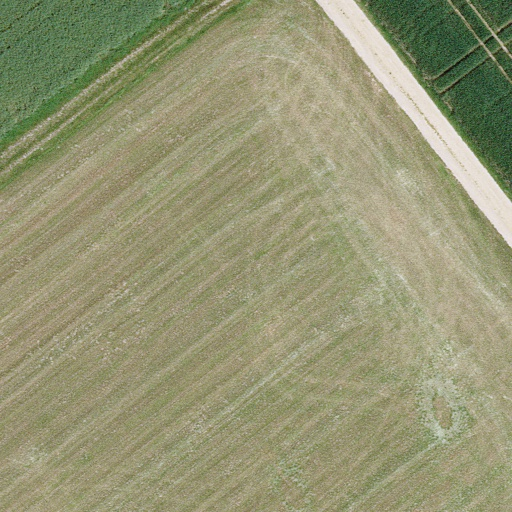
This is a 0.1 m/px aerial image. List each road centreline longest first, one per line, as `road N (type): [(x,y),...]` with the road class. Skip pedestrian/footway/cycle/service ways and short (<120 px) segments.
road 1 (track): [(330,0),(511,231)]
road 2 (track): [(0,170),(219,0)]
